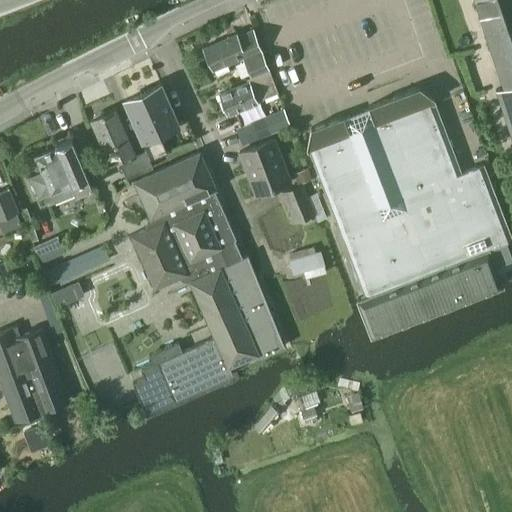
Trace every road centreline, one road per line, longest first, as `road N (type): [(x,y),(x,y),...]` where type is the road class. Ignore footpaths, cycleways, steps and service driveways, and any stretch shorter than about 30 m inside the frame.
road 1 (residential): [(238,209),(156,28)]
road 2 (tertiary): [(0,113),(156,28)]
